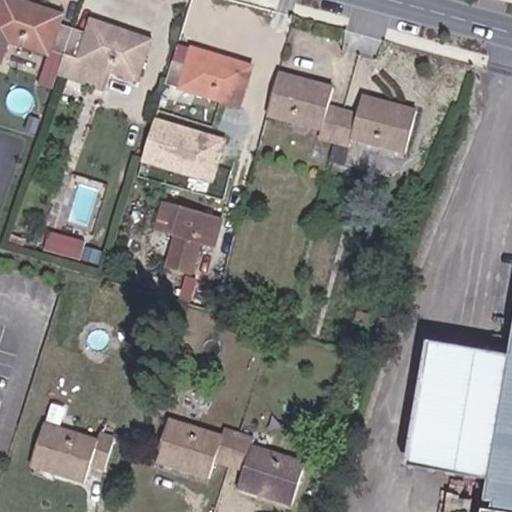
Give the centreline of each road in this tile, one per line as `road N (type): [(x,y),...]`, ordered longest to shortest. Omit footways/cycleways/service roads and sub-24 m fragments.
road 1 (unknown): [(0,438),(22,378),(27,327),(17,310),(0,304)]
road 2 (secondary): [(511,32),(391,0)]
